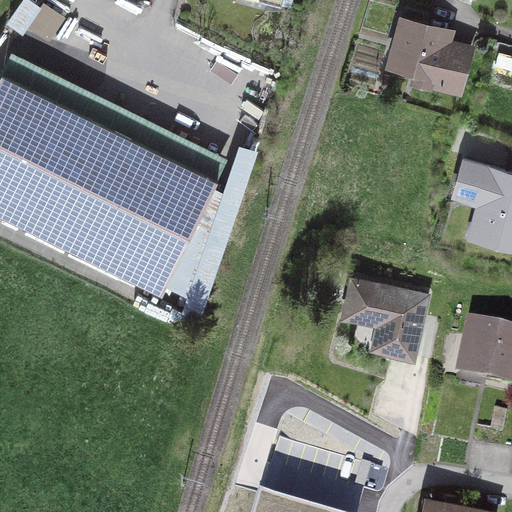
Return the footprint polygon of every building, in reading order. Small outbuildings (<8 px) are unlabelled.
[(24,0),(8,28),(25,38),(33,23),(55,36),(68,13),(45,0),(43,4),(35,0),(24,0)] [(435,71),(432,80),(458,87),(469,48),(445,41),(447,32),(404,20),(393,59),(435,71)] [(511,55),(499,52),(495,69),(508,72),(511,69),(511,55)] [(1,70),(0,71),(0,209),(162,289),(217,176),(1,70)] [(511,170),(464,157),(454,192),(480,199),(470,236),(511,247),(511,170)] [(354,279),(346,314),(391,324),(385,349),(411,354),(425,294),(354,279)] [(472,327),(464,367),(511,377),(511,334),(508,334),(510,323),(478,316),(475,327),(472,327)] [(288,511),(256,505),(254,511),(358,511),(361,503),(294,488),(288,511)] [(488,511),(429,499),(426,511),(488,511)]
